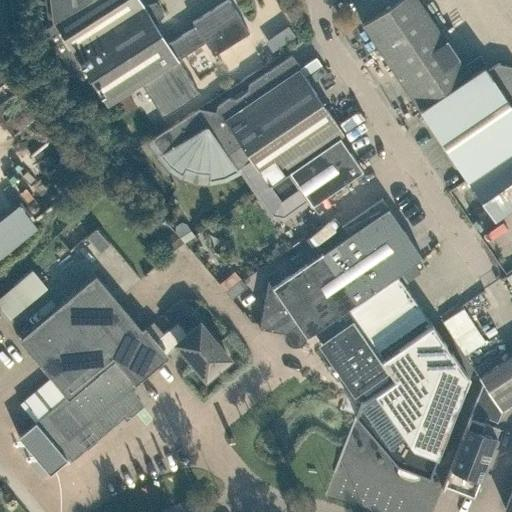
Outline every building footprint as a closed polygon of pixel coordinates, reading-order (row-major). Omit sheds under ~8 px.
[(178,58),(167,44),(155,24),(163,14),(155,2),(143,5),(139,0),(88,0),(41,30),(70,76),(82,68),(106,105),(141,82),(162,116),(200,92),(178,58)] [(50,0),(54,21),(86,0),(50,0)] [(194,26),(167,44),(178,58),(204,41),(212,55),(248,32),(228,0),(224,0),(191,21),(194,26)] [(417,0),(396,0),(361,24),(417,107),(467,73),(417,0)] [(287,25),(278,31),(285,41),(294,35),(287,25)] [(236,169),(240,165),(251,158),(224,119),(239,109),(298,68),(289,55),(247,83),(246,90),(235,98),(227,96),(216,104),(214,111),(218,116),(214,119),(200,116),(195,109),(152,138),(161,153),(160,154),(169,165),(182,173),(185,167),(196,171),(209,172),(209,179),(223,176),(236,170),(236,169)] [(466,180),(511,148),(511,67),(496,64),(487,71),(483,66),(418,109),(425,118),(465,179),(466,180)] [(282,173),(288,169),(342,132),(298,68),(239,109),(250,125),(256,121),(262,129),(256,134),(282,173)] [(136,106),(127,92),(117,98),(126,112),(136,106)] [(250,125),(239,109),(224,119),(251,158),(257,168),(255,170),(265,185),(257,190),(273,213),(284,215),(308,199),(288,170),(288,169),(282,173),(256,134),(262,129),(256,121),(250,125)] [(311,204),(362,170),(338,136),(288,170),(308,199),(311,204)] [(492,221),(511,207),(511,148),(466,180),(492,221)] [(387,207),(321,252),(356,302),(397,274),(422,257),(387,207)] [(295,290),(321,327),(339,314),(346,309),(356,302),(321,252),(298,268),(307,281),(295,290)] [(292,346),(314,331),(321,327),(295,290),(307,281),(298,268),(271,286),(267,285),(268,280),(267,280),(258,327),(283,332),(292,346)] [(31,269),(0,294),(0,306),(9,318),(46,287),(31,269)] [(394,378),(360,401),(357,408),(397,465),(429,477),(468,376),(397,274),(356,302),(346,309),(387,367),(393,377),(394,378)] [(66,395),(17,435),(49,473),(123,412),(126,416),(139,405),(126,388),(123,385),(132,378),(134,381),(166,355),(165,354),(154,341),(144,329),(141,331),(126,314),(120,319),(111,308),(117,303),(114,300),(96,277),(20,339),(36,358),(50,375),(66,395)] [(327,367),(336,380),(342,375),(353,390),(354,389),(387,367),(346,309),(339,314),(321,327),(314,331),(321,341),(319,342),(333,362),(327,367)] [(154,320),(144,329),(154,341),(164,333),(154,320)] [(228,357),(200,323),(187,334),(178,322),(164,333),(154,341),(165,354),(178,343),(205,376),(228,357)] [(511,363),(482,383),(499,410),(508,404),(511,401),(511,363)] [(387,367),(354,389),(361,399),(393,377),(387,367)] [(471,411),(442,487),(443,488),(444,484),(473,495),(486,462),(490,463),(495,450),(491,449),(499,427),(471,416),(472,412),(471,411)]
